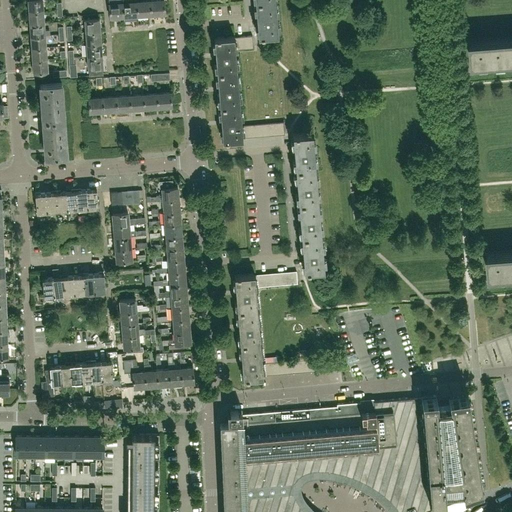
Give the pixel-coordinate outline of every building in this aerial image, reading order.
[(27,0),(28,0),(29,12),(42,11),(41,0),(27,0)] [(124,16),(123,2),(122,0),(108,0),(110,17),(123,16),(124,16)] [(138,15),(137,1),(137,0),(136,1),(123,2),(124,16),(137,15),(138,15)] [(151,13),(150,0),(149,0),(137,1),(138,15),(150,14),(151,14),(151,13)] [(154,0),(150,0),(151,13),(164,13),(165,13),(163,0),(154,0)] [(278,33),(275,0),(262,0),(255,1),(256,14),(256,19),(257,23),(258,34),(261,34),(264,34),(278,33)] [(231,15),(240,14),(240,2),(230,3),(231,15)] [(43,23),(42,11),(29,12),(30,24),(43,23)] [(99,31),(98,19),(99,19),(99,18),(84,19),(84,20),(85,20),(86,32),(99,31)] [(44,29),(43,23),(30,24),(31,37),(44,36),(44,35),(50,34),(49,29),(44,29)] [(99,31),(86,32),(82,32),(81,33),(82,43),(83,43),(83,44),(87,44),(100,43),(99,31)] [(45,48),(44,36),(31,37),(31,41),(32,49),(45,48)] [(237,70),(235,49),(234,36),(220,37),(220,36),(217,37),(214,37),(215,52),(212,52),(212,53),(213,57),(213,58),(216,58),(217,72),(237,70)] [(511,40),(472,43),(471,43),(473,64),(474,64),(511,60),(511,40)] [(101,55),(100,43),(87,44),(88,56),(101,55)] [(46,60),(45,48),(32,49),(33,61),(46,60)] [(102,74),(101,55),(88,56),(88,67),(88,68),(89,75),(102,74)] [(47,71),(46,60),(33,61),(33,72),(48,71),(47,71)] [(240,104),(238,87),(237,70),(217,72),(218,86),(215,86),(216,91),(216,92),(218,92),(220,106),(240,104)] [(170,79),(169,72),(155,73),(156,80),(170,79)] [(43,119),(64,117),(63,100),(61,82),(40,84),(40,85),(40,90),(41,100),(42,104),(43,119)] [(157,92),(158,107),(158,106),(171,105),(171,106),(172,106),(171,91),(170,91),(170,92),(157,93),(157,92)] [(158,107),(157,92),(156,92),(156,93),(143,94),(143,93),(144,108),(144,107),(157,106),(157,107),(158,107)] [(144,108),(143,93),(142,93),(142,94),(130,95),(130,94),(129,94),(130,109),(131,109),(131,108),(144,107),(144,108)] [(130,109),(129,94),(129,95),(116,96),(116,95),(115,95),(117,110),(117,109),(130,108),(130,109)] [(117,110),(115,95),(115,96),(102,97),(102,96),(103,111),(103,110),(116,109),(116,110),(117,110)] [(103,111),(102,96),(101,96),(101,97),(89,98),(89,97),(88,97),(89,112),(90,112),(90,111),(103,110),(103,111)] [(241,125),(240,104),(220,106),(221,120),(218,120),(218,125),(219,125),(221,125),(222,140),(225,140),(228,140),(228,139),(242,138),(242,137),(243,137),(242,125),(241,125)] [(67,153),(64,117),(43,119),(44,133),(45,148),(45,153),(46,154),(67,153)] [(315,166),(314,149),(312,131),(298,133),(298,132),(295,133),(292,133),(293,144),(294,148),(294,153),(295,168),(315,166)] [(318,200),(315,166),(295,168),(297,182),(297,187),(298,202),(318,200)] [(163,200),(178,199),(177,186),(172,186),(172,179),(162,180),(162,187),(163,200)] [(75,190),(66,191),(67,208),(77,207),(77,209),(78,209),(76,187),(75,187),(75,190)] [(76,187),(78,209),(78,207),(88,206),(86,189),(76,190),(76,187)] [(98,205),(96,188),(86,189),(88,206),(98,205)] [(57,211),(58,211),(56,189),(55,189),(55,191),(45,192),(47,210),(57,209),(57,211)] [(56,189),(58,211),(58,209),(67,208),(66,191),(56,191),(56,189)] [(37,213),(37,211),(47,210),(45,192),(35,193),(35,191),(36,213),(37,213)] [(178,199),(163,200),(164,212),(179,211),(179,210),(178,199)] [(321,234),(318,200),(298,202),(299,216),(300,220),(301,236),(321,234)] [(112,212),(113,225),(129,224),(129,223),(145,222),(144,217),(128,218),(128,211),(122,212),(118,212),(112,212)] [(180,223),(179,211),(164,212),(165,223),(165,224),(180,223)] [(166,236),(181,235),(180,223),(165,224),(166,235),(166,236)] [(129,231),(129,224),(113,225),(114,237),(130,236),(130,235),(146,234),(145,230),(129,231)] [(324,268),(321,234),(301,236),(302,250),(303,254),(303,259),(304,270),(314,269),(324,268)] [(182,246),(181,235),(166,236),(167,248),(182,247),(182,246)] [(131,248),(130,236),(114,237),(115,249),(131,248)] [(182,247),(167,248),(168,260),(183,259),(182,247)] [(132,260),(131,248),(115,249),(116,261),(132,260)] [(511,254),(489,256),(487,256),(489,277),(511,275),(511,254)] [(184,271),(183,259),(168,260),(168,266),(162,267),(162,268),(156,268),(156,269),(152,269),(152,273),(169,271),(169,272),(184,271)] [(105,288),(104,272),(103,270),(103,272),(93,273),(95,290),(104,289),(105,292),(105,288)] [(185,282),(184,271),(169,272),(169,278),(163,279),(163,280),(153,280),(154,285),(170,284),(185,283),(185,282)] [(84,294),(85,294),(83,272),(82,272),(82,274),(73,275),(74,292),(84,291),(84,294)] [(83,272),(85,294),(85,291),(95,290),(93,273),(83,274),(83,272)] [(257,308),(256,291),(255,287),(254,274),(254,273),(240,274),(237,274),(237,275),(234,275),(235,290),(232,290),(233,295),(233,296),(236,295),(237,310),(257,308)] [(62,274),(62,276),(53,277),(54,294),(64,293),(64,296),(63,274),(62,274)] [(63,274),(64,296),(65,296),(65,293),(74,292),(73,275),(63,276),(63,274)] [(44,295),(54,294),(53,277),(43,277),(42,275),(44,297),(44,295)] [(185,283),(170,284),(170,289),(164,290),(164,292),(165,296),(171,295),(171,296),(186,295),(185,283)] [(172,308),(187,307),(186,295),(171,296),(172,307),(172,308)] [(120,299),(121,312),(136,311),(136,310),(142,309),(148,309),(148,305),(141,305),(135,305),(135,298),(120,299)] [(173,320),(188,319),(187,307),(172,308),(173,319),(173,320)] [(260,342),(257,308),(237,310),(238,324),(235,324),(236,329),(239,329),(240,343),(260,342)] [(121,312),(122,324),(137,323),(136,311),(121,312)] [(190,331),(188,319),(173,320),(174,331),(174,332),(190,331)] [(122,324),(123,336),(138,335),(138,334),(144,334),(144,333),(155,332),(154,328),(143,329),(143,328),(137,329),(137,323),(122,324)] [(174,332),(174,338),(168,339),(169,349),(185,347),(185,343),(190,343),(190,331),(174,332)] [(139,346),(138,335),(123,336),(123,348),(139,346)] [(169,344),(168,339),(162,340),(158,340),(159,349),(162,349),(162,344),(169,344)] [(261,361),(260,342),(240,343),(241,357),(239,358),(239,363),(242,363),(243,378),(246,377),(246,378),(249,377),(263,376),(263,375),(262,362),(261,361)] [(8,344),(0,344),(0,356),(8,356),(8,344)] [(194,381),(192,366),(187,367),(186,361),(184,361),(184,354),(179,355),(180,367),(182,383),(194,381)] [(182,383),(180,367),(175,368),(174,362),(172,362),(172,355),(167,356),(168,369),(170,384),(182,383)] [(158,385),(156,370),(151,370),(150,364),(148,364),(148,357),(143,358),(144,371),(146,386),(158,385)] [(113,380),(111,358),(110,358),(110,360),(101,361),(102,378),(112,377),(112,380),(113,380)] [(133,387),(146,386),(144,371),(139,371),(138,365),(136,365),(136,358),(126,359),(127,372),(132,372),(133,387)] [(92,381),(90,359),(90,361),(80,362),(82,380),(91,379),(91,381),(92,381)] [(91,359),(90,359),(92,381),(93,381),(93,379),(102,378),(101,361),(91,361),(91,359)] [(70,363),(60,364),(61,382),(71,381),(71,383),(72,383),(70,361),(69,361),(70,363)] [(71,361),(70,361),(72,383),(72,381),(82,380),(80,362),(71,363),(71,361)] [(53,382),(61,382),(60,364),(50,365),(50,363),(49,363),(50,368),(45,369),(46,380),(41,380),(42,396),(54,395),(53,382)] [(156,370),(158,385),(170,384),(168,369),(156,370)] [(0,391),(10,391),(9,374),(0,374),(0,391)] [(310,511),(307,509),(305,507),(302,503),(300,500),(299,497),(298,494),(296,490),(296,488),(296,486),(297,483),(299,481),(300,479),(303,476),(310,474),(314,473),(319,473),(321,473),(324,473),(326,473),(331,474),(335,474),(338,475),(342,476),(347,478),(352,480),(356,481),(362,484),(369,488),(375,492),(380,495),(384,498),(386,501),(389,503),(392,506),(394,509),(396,511),(395,511),(425,511),(478,493),(477,486),(481,485),(468,393),(448,396),(449,399),(436,401),(436,395),(373,400),(360,401),(337,403),(337,405),(325,406),(242,413),(242,409),(227,410),(227,420),(219,420),(222,492),(223,511),(310,511)] [(122,397),(103,399),(104,407),(121,407),(121,402),(122,402),(122,397)] [(158,511),(158,495),(154,495),(154,433),(131,433),(131,436),(125,436),(125,440),(131,440),(130,495),(127,494),(127,511),(158,511)] [(25,454),(25,435),(16,435),(15,454),(16,454),(25,454)] [(35,454),(35,435),(25,435),(25,454),(35,454)] [(45,454),(45,435),(35,435),(35,454),(45,454)] [(54,454),(54,435),(45,435),(45,454),(54,454)] [(64,454),(64,435),(54,435),(54,454),(64,454)] [(74,454),(74,435),(64,435),(64,454),(74,454)] [(83,454),(84,436),(74,435),(74,454),(83,454)] [(93,455),(93,436),(84,436),(83,454),(93,455)] [(93,436),(93,455),(102,455),(103,455),(103,438),(103,436),(93,436)] [(455,511),(479,496),(478,493),(425,511),(455,511)]
